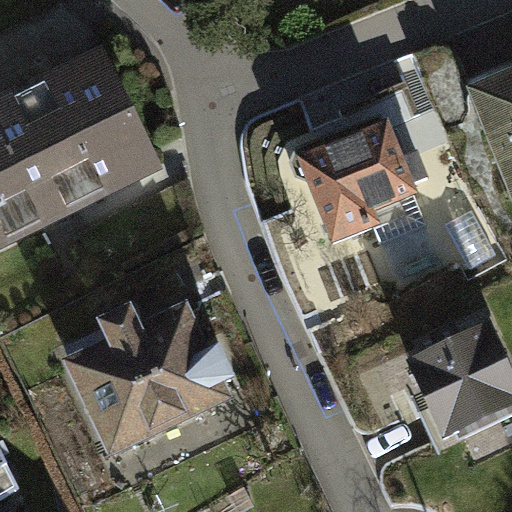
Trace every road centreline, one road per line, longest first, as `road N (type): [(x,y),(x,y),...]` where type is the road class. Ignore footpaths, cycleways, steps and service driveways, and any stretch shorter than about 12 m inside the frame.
road 1 (residential): [(200,96),(242,276),(373,511)]
road 2 (residential): [(200,96),(293,72),(471,0)]
